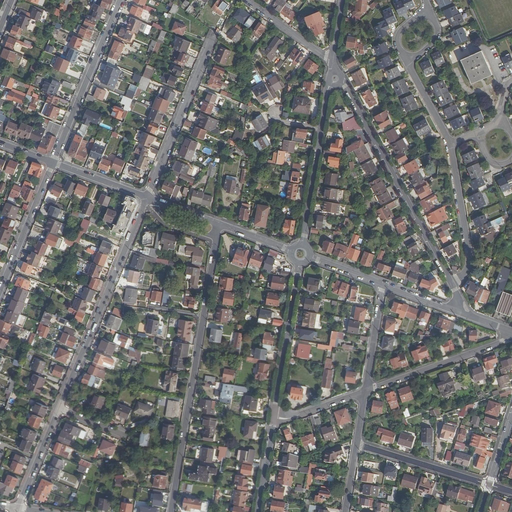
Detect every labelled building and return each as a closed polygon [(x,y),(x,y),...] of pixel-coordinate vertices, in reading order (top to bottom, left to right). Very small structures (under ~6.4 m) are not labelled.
[(104,0),(101,7),(105,8),(110,11),(112,5),(113,0),(104,0)] [(182,5),(186,8),(190,3),(185,0),(182,5)] [(229,5),(223,1),(223,2),(220,0),(219,0),(212,10),(221,16),(229,5)] [(280,13),(281,12),(285,6),(287,4),(280,0),(277,0),(272,7),(280,13)] [(356,0),(357,0),(359,1),(358,4),(356,4),(355,11),(354,11),(353,16),(359,17),(362,12),(362,11),(362,8),(365,9),(366,0),(356,0)] [(402,1),(401,0),(400,0),(392,3),(397,15),(406,11),(402,1)] [(406,11),(407,13),(415,9),(410,0),(404,0),(402,1),(406,11)] [(101,7),(95,5),(93,10),(96,12),(93,17),(98,19),(100,20),(105,8),(101,7)] [(143,9),(134,5),(130,14),(140,18),(143,11),(145,11),(144,12),(150,15),(151,12),(146,10),(143,9)] [(292,21),(297,15),(290,10),(285,6),(281,12),(292,21)] [(448,19),(459,14),(455,6),(443,11),(447,19),(448,19)] [(21,9),(19,13),(22,15),(32,19),(40,22),(43,13),(38,11),(38,10),(34,8),(32,14),(21,9)] [(245,23),(250,15),(241,8),(235,16),(245,23)] [(396,22),(391,10),(383,14),(386,22),(388,25),(396,22)] [(325,25),(320,12),(305,18),(311,31),(313,30),(316,36),(325,33),(322,26),(325,25)] [(464,22),(460,13),(459,14),(448,19),(452,27),(464,22)] [(32,19),(22,15),(19,21),(18,20),(16,26),(24,29),(27,30),(32,19)] [(98,19),(93,17),(88,15),(83,27),(93,31),(98,19)] [(138,34),(143,22),(132,18),(129,26),(128,25),(126,29),(134,32),(138,34)] [(173,31),(183,35),(186,26),(176,22),(173,31)] [(385,31),(389,29),(388,25),(386,22),(374,28),(379,39),(387,35),(385,31)] [(263,25),(260,23),(251,34),(258,39),(260,35),(261,36),(265,30),(265,28),(264,27),(263,28),(262,28),(263,25)] [(16,26),(15,25),(11,34),(16,36),(15,39),(18,40),(20,41),(22,35),(21,35),(24,29),(16,26)] [(90,40),(93,31),(83,27),(82,26),(80,32),(78,35),(90,40)] [(130,42),(134,32),(126,29),(122,27),(119,37),(130,42)] [(462,27),(451,32),(454,41),(456,44),(468,39),(462,27)] [(228,37),(236,44),(244,34),(235,28),(228,37)] [(162,41),(166,32),(162,30),(157,42),(163,44),(164,41),(162,41)] [(84,40),(74,36),(70,45),(80,50),(84,40)] [(24,43),(20,41),(18,40),(17,40),(10,37),(6,47),(13,50),(12,51),(23,56),(24,56),(25,53),(14,49),(16,42),(31,48),(33,46),(24,43)] [(265,54),(272,62),(278,53),(276,52),(284,42),(277,37),(265,54)] [(355,38),(349,37),(348,37),(347,47),(354,48),(354,45),(356,46),(358,38),(355,38)] [(178,51),(186,54),(188,50),(186,49),(189,42),(179,38),(175,49),(178,51)] [(152,54),(157,42),(153,40),(148,52),(152,54)] [(119,53),(121,54),(125,45),(122,43),(118,42),(115,41),(111,50),(119,53)] [(374,47),(378,56),(389,51),(385,42),(374,47)] [(216,62),(225,66),(231,52),(221,48),(216,62)] [(295,48),(287,59),(289,61),(296,66),(300,61),(301,62),(303,60),(301,59),(304,55),(295,48)] [(2,57),(14,62),(13,64),(14,66),(15,67),(17,67),(19,67),(23,56),(12,51),(11,51),(10,51),(5,49),(2,57)] [(80,52),(71,49),(66,60),(71,62),(75,64),(80,52)] [(111,50),(107,62),(115,65),(119,53),(111,50)] [(444,62),(440,51),(431,54),(436,66),(444,62)] [(492,75),(481,51),(460,60),(471,84),(492,75)] [(177,64),(183,67),(186,60),(188,61),(190,56),(182,53),(178,61),(177,60),(175,63),(177,64)] [(511,59),(510,55),(501,58),(506,70),(511,67),(511,59)] [(377,61),(381,69),(393,64),(389,56),(377,61)] [(66,60),(59,57),(54,68),(66,73),(67,69),(66,69),(68,66),(69,66),(71,62),(66,60)] [(358,64),(354,58),(346,62),(349,69),(358,64)] [(281,59),(276,67),(280,69),(285,62),(281,59)] [(304,67),(313,74),(319,66),(310,60),(304,67)] [(434,71),(429,60),(420,64),(425,75),(434,71)] [(35,61),(30,72),(36,75),(40,63),(35,61)] [(177,64),(175,63),(172,62),(169,71),(181,76),(184,70),(176,66),(177,64)] [(108,66),(105,73),(118,78),(121,71),(108,66)] [(211,77),(221,81),(226,70),(215,66),(211,77)] [(390,80),(401,75),(397,66),(386,71),(390,80)] [(154,72),(146,69),(143,77),(149,80),(150,80),(154,72)] [(367,82),(361,70),(353,75),(359,86),(367,82)] [(118,78),(105,73),(101,83),(115,88),(119,79),(118,78)] [(171,77),(172,75),(166,73),(164,76),(162,82),(174,86),(175,82),(177,83),(178,79),(171,77)] [(140,84),(143,77),(135,74),(132,80),(140,84)] [(16,80),(6,76),(4,81),(6,83),(5,86),(12,89),(16,80)] [(37,78),(34,78),(32,83),(38,86),(39,82),(41,82),(42,79),(37,76),(37,78)] [(266,86),(274,100),(278,97),(275,93),(285,87),(278,76),(268,82),(269,84),(266,86)] [(139,87),(138,88),(143,90),(145,91),(149,80),(143,77),(140,84),(139,87)] [(213,86),(221,89),(222,85),(228,88),(229,85),(212,78),(208,86),(212,88),(213,86)] [(399,96),(411,91),(409,87),(407,82),(405,78),(397,82),(399,86),(396,88),(399,96)] [(448,92),(442,80),(439,82),(431,86),(436,98),(437,97),(448,92)] [(46,82),(42,91),(48,94),(52,95),(56,87),(46,82)] [(304,91),(314,92),(315,84),(305,82),(304,91)] [(138,88),(139,87),(132,84),(127,97),(131,99),(134,100),(136,95),(138,88)] [(270,102),(274,100),(266,86),(266,85),(255,92),(262,104),(265,102),(264,99),(268,97),(269,100),(270,102)] [(94,97),(95,98),(103,101),(107,91),(98,88),(94,97)] [(377,104),(369,90),(363,94),(366,100),(366,99),(371,107),(377,104)] [(14,93),(10,91),(7,99),(15,102),(17,99),(21,101),(18,108),(21,109),(26,98),(14,93)] [(171,102),(173,103),(177,94),(168,91),(166,95),(164,94),(162,98),(171,102)] [(449,92),(448,92),(437,97),(441,105),(452,100),(449,92)] [(208,93),(205,102),(213,105),(216,96),(208,93)] [(50,104),(56,107),(59,102),(67,106),(69,102),(52,95),(48,94),(47,97),(49,98),(47,103),(50,104)] [(418,107),(412,94),(401,99),(406,112),(418,107)] [(31,97),(27,95),(26,98),(33,101),(30,109),(33,110),(35,111),(37,106),(35,106),(38,99),(31,97)] [(129,111),(134,100),(131,99),(127,97),(126,97),(123,102),(129,105),(126,110),(129,111)] [(155,109),(166,113),(171,102),(162,98),(158,97),(153,108),(155,109)] [(294,110),(300,111),(309,112),(311,100),(296,98),(294,110)] [(210,114),(213,105),(205,102),(202,100),(200,105),(202,106),(200,110),(210,114)] [(477,103),(468,107),(470,112),(473,118),(482,114),(477,103)] [(59,114),(61,109),(56,107),(50,104),(48,107),(45,116),(56,120),(58,117),(59,117),(60,114),(59,114)] [(459,112),(455,104),(444,109),(447,117),(459,112)] [(121,119),(125,110),(117,106),(115,111),(116,111),(115,116),(121,119)] [(161,125),(166,113),(155,109),(151,120),(161,125)] [(87,110),(82,124),(83,124),(86,125),(89,127),(91,121),(96,123),(99,115),(87,110)] [(348,117),(347,117),(347,113),(346,110),(341,111),(341,110),(335,111),(336,119),(339,119),(339,122),(345,121),(344,118),(348,117)] [(194,124),(208,130),(209,126),(206,125),(203,123),(206,116),(195,111),(194,116),(197,117),(194,124)] [(386,111),(375,117),(381,129),(392,124),(386,111)] [(345,121),(345,122),(355,117),(353,113),(347,113),(348,117),(344,118),(345,121)] [(465,124),(462,115),(450,121),(454,129),(465,124)] [(259,131),(268,127),(264,118),(263,116),(258,119),(259,120),(254,122),(259,131)] [(369,143),(355,117),(345,122),(342,123),(344,130),(356,130),(356,132),(355,132),(356,136),(357,136),(360,144),(347,150),(348,154),(355,150),(365,145),(369,143)] [(405,123),(401,118),(400,117),(395,119),(398,126),(400,125),(405,123)] [(42,128),(47,130),(50,121),(45,119),(42,128)] [(10,120),(5,132),(17,137),(17,136),(22,125),(10,120)] [(432,131),(426,120),(414,126),(419,137),(432,131)] [(124,123),(119,121),(116,126),(118,127),(115,133),(119,134),(124,123)] [(41,143),(38,151),(47,154),(51,152),(62,126),(55,123),(48,141),(43,139),(41,143)] [(151,123),(148,131),(155,134),(159,126),(151,123)] [(25,137),(29,139),(30,138),(34,129),(22,124),(22,125),(17,136),(24,139),(25,137)] [(71,156),(76,158),(79,151),(89,127),(86,125),(83,124),(80,131),(79,130),(70,153),(71,156)] [(193,136),(204,140),(207,131),(197,127),(193,136)] [(30,138),(41,143),(43,139),(47,130),(42,128),(40,131),(34,129),(30,138)] [(306,136),(307,130),(298,128),(296,137),(292,136),(291,141),(295,142),(300,143),(304,143),(305,136),(306,136)] [(395,128),(387,132),(390,140),(389,140),(392,145),(393,144),(401,140),(395,128)] [(234,140),(239,142),(243,140),(244,131),(238,129),(234,140)] [(144,132),(140,143),(150,147),(153,142),(154,142),(156,137),(144,132)] [(270,146),(265,136),(255,141),(260,151),(270,146)] [(187,137),(183,146),(195,151),(198,142),(187,137)] [(406,137),(401,140),(393,144),(399,155),(404,152),(412,148),(406,137)] [(331,150),(341,151),(343,140),(338,139),(337,144),(332,143),(331,150)] [(285,151),(294,153),(295,142),(291,141),(285,140),(283,151),(285,151)] [(93,150),(89,159),(94,161),(94,159),(101,162),(102,159),(106,149),(95,145),(93,150)] [(371,157),(365,145),(355,150),(361,162),(371,157)] [(192,160),(196,152),(195,151),(183,146),(180,155),(192,160)] [(135,153),(147,158),(149,154),(147,153),(148,149),(144,147),(142,152),(136,149),(135,153)] [(284,156),(285,151),(283,151),(277,150),(274,152),(273,161),(271,160),(270,162),(269,161),(268,162),(281,165),(283,156),(284,156)] [(479,159),(475,150),(463,155),(467,164),(479,159)] [(79,151),(76,158),(85,161),(88,154),(79,151)] [(406,165),(409,163),(406,159),(408,159),(404,152),(399,155),(398,156),(396,156),(402,167),(406,165)] [(133,165),(146,170),(147,168),(146,167),(147,164),(148,165),(149,162),(148,162),(149,159),(141,155),(139,161),(136,160),(133,165)] [(116,157),(112,167),(116,169),(118,170),(118,172),(121,173),(126,161),(116,157)] [(330,166),(338,167),(340,159),(329,157),(329,162),(331,162),(330,166)] [(101,162),(99,168),(107,171),(111,163),(102,159),(101,162)] [(378,170),(372,159),(362,165),(368,175),(378,170)] [(418,165),(415,160),(409,163),(406,165),(410,174),(411,174),(419,170),(420,169),(418,165)] [(14,175),(19,164),(11,161),(6,172),(14,175)] [(177,161),(173,169),(181,173),(187,175),(190,167),(177,161)] [(41,165),(33,162),(28,172),(40,178),(43,169),(41,165)] [(128,163),(124,172),(130,175),(131,174),(134,165),(128,163)] [(482,177),(484,176),(478,163),(467,168),(473,181),(482,177)] [(137,166),(134,165),(131,174),(138,177),(141,169),(137,167),(137,166)] [(173,169),(171,168),(169,173),(176,176),(180,177),(181,173),(173,169)] [(425,182),(419,170),(411,174),(414,179),(412,180),(416,187),(417,186),(425,182)] [(299,183),(300,173),(294,172),(294,173),(291,172),(290,178),(293,178),(292,181),(299,183)] [(338,175),(327,173),(325,185),(336,187),(338,175)] [(180,177),(195,183),(197,179),(193,177),(193,178),(182,174),(180,177)] [(486,185),(482,177),(473,181),(470,182),(474,190),(486,185)] [(371,184),(377,194),(386,188),(381,178),(371,184)] [(68,180),(64,190),(72,194),(76,185),(68,180)] [(235,182),(226,180),(224,189),(231,191),(231,193),(239,195),(240,187),(237,186),(236,188),(234,187),(235,182)] [(504,195),(511,191),(511,190),(507,180),(499,183),(504,195)] [(167,192),(172,194),(175,189),(176,186),(166,181),(163,188),(168,191),(167,192)] [(430,185),(427,181),(425,182),(417,186),(416,187),(415,187),(422,199),(428,196),(428,198),(429,197),(430,197),(428,192),(430,191),(428,186),(430,185)] [(59,197),(63,190),(61,189),(63,186),(58,183),(56,186),(54,185),(51,192),(59,197)] [(296,188),(297,184),(290,183),(290,187),(289,187),(288,198),(296,199),(297,195),(296,194),(297,188),(296,188)] [(85,196),(89,188),(80,184),(76,192),(85,196)] [(18,199),(20,192),(17,191),(18,187),(15,186),(10,196),(18,199)] [(28,188),(23,186),(21,191),(25,192),(24,196),(26,197),(25,199),(30,202),(35,191),(28,188)] [(338,190),(326,188),(324,201),(336,203),(338,190)] [(386,188),(377,194),(382,204),(392,199),(386,188)] [(172,194),(171,199),(175,201),(179,191),(175,189),(172,194)] [(192,202),(202,204),(204,194),(204,193),(194,191),(192,202)] [(486,205),(481,192),(469,197),(475,210),(486,205)] [(107,206),(111,198),(103,194),(99,202),(107,206)] [(204,194),(202,204),(212,206),(214,196),(204,194)] [(430,197),(429,197),(428,198),(420,202),(426,212),(427,212),(429,215),(436,211),(431,202),(437,198),(435,194),(430,197)] [(113,230),(124,235),(132,217),(137,204),(135,200),(127,197),(124,203),(128,204),(127,206),(125,205),(124,207),(126,208),(118,227),(115,226),(113,230)] [(378,210),(385,222),(394,218),(389,209),(391,208),(397,205),(394,201),(378,210)] [(95,205),(87,202),(82,212),(90,215),(95,205)] [(319,211),(332,213),(333,209),(329,208),(330,203),(321,202),(319,211)] [(2,214),(14,219),(19,208),(15,206),(7,203),(2,214)] [(242,204),(242,208),(240,218),(249,220),(251,205),(242,204)] [(61,209),(51,205),(48,214),(58,218),(61,209)] [(266,227),(269,208),(259,206),(255,225),(266,227)] [(441,214),(444,212),(444,211),(442,208),(439,209),(436,211),(429,215),(428,215),(434,226),(445,220),(441,214)] [(108,209),(104,219),(112,223),(116,212),(108,209)] [(473,221),(477,229),(479,228),(488,224),(485,215),(473,221)] [(316,228),(318,229),(322,229),(323,221),(324,221),(325,220),(326,220),(326,217),(318,216),(316,228)] [(407,226),(402,217),(395,221),(397,225),(396,225),(401,234),(408,230),(406,226),(407,226)] [(13,226),(15,221),(8,219),(8,220),(6,219),(3,227),(13,231),(15,227),(13,226)] [(50,219),(45,230),(57,235),(61,224),(50,219)] [(91,222),(84,219),(79,230),(83,232),(86,233),(91,222)] [(287,234),(293,235),(295,221),(289,220),(289,221),(286,220),(286,224),(285,224),(284,231),(287,232),(287,234)] [(494,232),(490,223),(488,224),(479,228),(482,236),(494,232)] [(444,226),(437,230),(444,243),(449,241),(444,232),(446,230),(444,226)] [(1,227),(0,229),(0,240),(7,243),(11,231),(1,227)] [(83,232),(79,230),(79,231),(74,242),(79,244),(83,232)] [(157,258),(162,231),(158,231),(155,248),(151,248),(149,257),(157,258)] [(175,249),(177,237),(164,232),(161,241),(165,243),(170,245),(169,247),(170,247),(175,249)] [(147,244),(152,244),(153,236),(152,236),(152,233),(149,233),(149,234),(145,234),(143,236),(143,245),(147,245),(147,244)] [(359,235),(354,233),(351,242),(353,243),(356,244),(359,235)] [(414,234),(401,241),(404,245),(407,243),(413,255),(419,251),(417,248),(419,247),(415,239),(416,238),(414,234)] [(63,240),(50,235),(47,243),(60,248),(63,240)] [(52,247),(40,241),(38,245),(37,248),(36,247),(34,252),(44,256),(45,255),(46,255),(48,256),(52,247)] [(113,251),(115,246),(104,241),(100,250),(99,252),(104,254),(105,253),(109,255),(111,250),(113,251)] [(323,250),(331,253),(334,245),(326,241),(326,243),(324,242),(323,245),(325,245),(323,250)] [(337,244),(335,249),(336,249),(334,254),(344,258),(344,257),(345,253),(347,253),(349,248),(337,244)] [(454,244),(446,249),(450,257),(458,252),(454,244)] [(192,264),(195,264),(201,266),(203,251),(199,250),(199,248),(180,245),(179,253),(193,255),(192,264)] [(249,251),(239,247),(235,258),(233,263),(243,267),(249,251)] [(103,266),(108,256),(104,254),(99,252),(91,249),(88,248),(87,251),(97,256),(94,263),(103,266)] [(345,257),(343,263),(346,264),(348,258),(357,261),(360,252),(355,250),(351,249),(349,248),(347,253),(345,257)] [(278,252),(270,249),(262,272),(270,273),(270,272),(268,271),(267,269),(272,256),(277,257),(278,252)] [(259,253),(254,251),(249,263),(260,268),(264,256),(261,255),(259,254),(259,253)] [(34,252),(33,252),(28,264),(34,266),(42,269),(47,258),(45,257),(44,256),(34,252)] [(149,257),(137,252),(136,255),(134,255),(131,265),(141,269),(144,261),(145,260),(156,262),(157,258),(149,257)] [(370,266),(374,256),(365,252),(361,263),(370,266)] [(377,258),(374,267),(389,273),(391,268),(380,263),(381,259),(377,258)] [(405,279),(402,285),(408,287),(410,281),(420,284),(422,278),(417,277),(418,275),(410,273),(412,270),(417,275),(420,271),(416,266),(420,264),(419,263),(418,260),(410,265),(408,271),(405,279)] [(28,264),(25,262),(22,271),(30,274),(34,266),(28,264)] [(98,279),(103,267),(93,263),(88,275),(94,277),(98,279)] [(198,285),(201,266),(195,264),(191,283),(198,285)] [(511,268),(503,265),(497,281),(502,283),(498,294),(503,295),(505,290),(511,269),(511,268)] [(395,266),(392,274),(405,279),(408,271),(395,266)] [(140,272),(130,270),(128,281),(138,283),(140,272)] [(234,278),(222,276),(221,280),(223,280),(221,289),(232,291),(234,278)] [(19,277),(16,286),(20,287),(27,290),(31,282),(19,277)] [(97,289),(101,280),(98,279),(94,277),(93,280),(90,286),(97,289)] [(285,279),(274,277),(272,288),(283,290),(285,279)] [(310,278),(308,290),(318,292),(320,280),(310,278)] [(436,286),(439,284),(436,278),(429,282),(427,288),(433,291),(435,287),(436,286)] [(476,296),(480,288),(475,285),(475,284),(471,281),(469,286),(470,287),(468,292),(476,296)] [(344,296),(348,286),(348,285),(338,282),(334,293),(344,296)] [(27,290),(20,287),(15,299),(24,303),(29,291),(27,290)] [(89,302),(91,303),(96,291),(86,287),(81,299),(87,302),(89,302)] [(359,288),(353,287),(352,296),(350,295),(350,300),(357,301),(357,297),(356,297),(357,292),(358,292),(359,288)] [(137,290),(128,288),(125,302),(135,304),(137,290)] [(476,296),(475,298),(486,303),(490,293),(480,288),(476,296)] [(220,289),(219,289),(218,295),(225,296),(224,303),(234,305),(236,297),(234,297),(235,293),(232,292),(232,291),(221,289),(220,289)] [(152,290),(151,295),(153,295),(152,299),(161,301),(162,292),(152,290)] [(503,295),(497,309),(511,315),(511,312),(511,292),(505,290),(503,295)] [(280,295),(269,293),(267,304),(278,306),(280,295)] [(196,298),(186,296),(184,305),(194,307),(196,298)] [(81,299),(76,297),(71,308),(78,311),(84,314),(88,305),(86,305),(87,302),(81,299)] [(15,299),(14,298),(9,310),(20,314),(25,303),(24,303),(15,299)] [(321,302),(307,299),(305,309),(319,311),(321,302)] [(404,305),(395,302),(392,310),(401,313),(400,316),(405,318),(406,315),(409,307),(409,306),(404,304),(404,305)] [(419,310),(409,306),(409,307),(406,315),(415,319),(419,310)] [(355,320),(365,321),(367,309),(357,307),(355,320)] [(78,312),(78,311),(71,308),(70,308),(68,311),(74,314),(74,312),(78,314),(75,319),(82,322),(85,315),(78,312)] [(112,315),(120,318),(123,311),(114,308),(111,315),(112,315)] [(216,316),(215,321),(227,323),(229,310),(220,308),(219,316),(217,316),(216,316)] [(9,310),(8,310),(6,314),(8,314),(5,322),(11,324),(14,326),(15,326),(20,314),(9,310)] [(46,311),(41,323),(48,326),(49,323),(53,314),(46,311)] [(259,323),(267,324),(267,317),(272,318),(272,313),(261,311),(259,323)] [(320,314),(304,311),(303,316),(305,316),(304,320),(303,327),(317,329),(320,314)] [(427,313),(423,311),(420,319),(428,322),(431,314),(430,314),(430,312),(427,311),(427,313)] [(117,331),(121,319),(120,318),(112,315),(107,327),(117,331)] [(451,322),(440,318),(437,326),(448,330),(451,322)] [(388,319),(386,331),(394,332),(396,321),(388,319)] [(1,320),(0,323),(0,329),(8,333),(11,324),(5,322),(3,321),(1,320)] [(160,321),(150,320),(147,333),(158,335),(160,321)] [(190,341),(193,322),(180,320),(177,339),(190,341)] [(360,323),(351,321),(349,332),(359,334),(360,323)] [(46,337),(49,329),(42,326),(39,335),(46,337)] [(70,335),(74,337),(76,332),(65,328),(63,332),(65,333),(70,335)] [(221,343),(224,330),(213,328),(211,341),(221,343)] [(314,331),(301,329),(300,337),(313,339),(314,331)] [(31,346),(36,335),(30,332),(26,344),(31,346)] [(9,337),(0,333),(0,346),(3,348),(6,341),(7,342),(9,337)] [(69,336),(70,335),(65,333),(61,342),(73,347),(76,339),(69,336)] [(241,344),(242,345),(243,340),(243,337),(242,337),(242,334),(236,333),(234,347),(240,348),(241,344)] [(262,341),(261,348),(272,350),(272,349),(274,350),(275,346),(273,345),(275,336),(271,335),(272,334),(266,333),(266,336),(262,335),(261,341),(262,341)] [(122,336),(117,334),(113,343),(117,345),(121,346),(123,342),(120,340),(122,336)] [(121,346),(125,348),(128,339),(122,336),(120,340),(123,342),(121,346)] [(385,336),(383,348),(392,350),(395,338),(385,336)] [(103,339),(98,350),(112,356),(117,345),(113,343),(103,339)] [(447,343),(444,344),(446,350),(450,349),(450,350),(454,349),(451,340),(447,341),(447,343)] [(184,357),(186,344),(177,342),(175,355),(184,357)] [(311,346),(301,344),(301,348),(300,348),(298,356),(309,358),(311,346)] [(412,351),(415,360),(425,357),(424,355),(429,354),(426,346),(421,348),(420,344),(416,346),(418,349),(412,351)] [(260,359),(266,360),(268,350),(257,348),(255,358),(260,359)] [(66,363),(70,353),(60,349),(56,359),(66,363)] [(403,367),(409,365),(404,352),(398,354),(399,357),(389,360),(390,365),(393,364),(394,368),(402,365),(403,367)] [(98,353),(94,362),(102,366),(103,366),(106,357),(98,353)] [(173,369),(183,371),(185,357),(184,357),(175,355),(173,369)] [(498,362),(496,356),(484,360),(488,371),(494,369),(493,364),(498,362)] [(37,359),(32,370),(42,373),(46,363),(37,359)] [(91,366),(88,373),(97,377),(98,377),(101,370),(100,369),(102,366),(94,362),(92,366),(91,366)] [(501,368),(503,374),(508,373),(507,371),(511,369),(511,364),(511,362),(506,364),(506,366),(501,368)] [(257,374),(256,378),(262,379),(263,377),(267,378),(269,369),(268,369),(268,365),(260,363),(258,374),(257,374)] [(56,366),(53,374),(60,377),(63,369),(56,366)] [(488,378),(484,367),(473,371),(476,382),(488,378)] [(225,369),(222,383),(224,384),(229,384),(230,379),(233,380),(233,378),(235,378),(236,373),(234,373),(234,371),(225,369)] [(330,370),(325,370),(322,388),(330,389),(333,371),(330,370)] [(174,372),(168,371),(164,389),(175,391),(178,374),(173,373),(174,372)] [(446,395),(456,392),(454,384),(453,379),(451,380),(450,378),(454,377),(452,371),(440,375),(442,382),(438,384),(441,392),(444,391),(446,395)] [(357,373),(348,372),(346,381),(355,383),(357,373)] [(88,373),(87,373),(83,383),(91,386),(93,381),(96,382),(97,377),(88,373)] [(40,392),(46,379),(35,374),(29,388),(40,392)] [(511,383),(508,375),(501,377),(498,378),(502,389),(509,387),(508,384),(511,383)] [(17,381),(13,379),(8,390),(9,391),(12,392),(17,381)] [(234,390),(235,385),(229,384),(224,384),(222,397),(233,399),(234,390)] [(294,385),(291,397),(302,399),(304,389),(297,388),(298,386),(294,385)] [(399,390),(403,402),(413,398),(409,387),(399,390)] [(433,405),(427,389),(423,390),(424,392),(422,392),(425,400),(426,400),(429,406),(433,405)] [(4,402),(8,404),(12,392),(9,391),(4,402)] [(12,392),(8,404),(12,405),(16,394),(12,392)] [(387,395),(392,409),(400,406),(395,392),(387,395)] [(101,408),(105,399),(95,394),(91,404),(101,408)] [(177,417),(180,397),(170,395),(166,415),(177,417)] [(259,397),(246,395),(243,409),(256,412),(259,397)] [(213,401),(202,399),(201,407),(206,408),(206,410),(211,411),(213,401)] [(384,402),(374,400),(372,411),(382,413),(384,402)] [(150,417),(153,409),(139,402),(135,412),(150,417)] [(501,405),(490,402),(486,413),(497,417),(501,405)] [(43,416),(47,408),(36,403),(33,411),(43,416)] [(128,419),(132,410),(119,405),(115,414),(128,419)] [(464,418),(466,410),(467,405),(464,406),(462,412),(460,412),(459,415),(460,415),(459,417),(464,418)] [(335,413),(339,426),(350,422),(346,409),(335,413)] [(39,427),(43,418),(34,414),(32,417),(31,417),(29,421),(31,421),(30,424),(39,427)] [(474,424),(473,428),(477,430),(481,418),(474,415),(473,418),(471,418),(470,421),(472,422),(472,424),(474,424)] [(497,426),(499,421),(485,416),(484,422),(497,426)] [(206,417),(204,426),(207,426),(216,428),(217,419),(206,417)] [(258,423),(247,421),(244,437),(255,439),(258,423)] [(162,436),(172,438),(175,425),(165,423),(162,436)] [(64,431),(70,434),(78,437),(81,431),(81,430),(67,424),(64,431)] [(440,436),(448,439),(449,436),(454,437),(457,429),(444,424),(440,436)] [(216,428),(207,426),(206,434),(204,434),(204,440),(215,441),(217,428),(216,428)] [(328,430),(328,428),(327,427),(322,429),(325,439),(330,437),(331,439),(332,442),(338,440),(334,428),(328,430)] [(382,440),(394,443),(396,434),(380,428),(378,434),(384,436),(382,440)] [(25,438),(34,441),(36,434),(25,429),(22,437),(25,438)] [(461,432),(459,432),(457,439),(463,441),(467,431),(462,429),(461,432)] [(284,431),(288,441),(293,440),(289,430),(284,431)] [(433,430),(424,430),(424,442),(433,443),(433,430)] [(64,431),(63,431),(58,441),(65,444),(70,434),(64,431)] [(78,437),(83,439),(86,433),(81,431),(78,437)] [(148,447),(150,433),(142,431),(139,445),(148,447)] [(399,444),(412,448),(415,437),(402,433),(399,444)] [(313,434),(301,439),(306,452),(309,451),(307,446),(309,446),(308,444),(312,443),(313,444),(316,443),(313,434)] [(20,450),(29,453),(34,441),(25,438),(20,450)] [(112,454),(116,446),(104,441),(100,450),(112,454)] [(66,446),(58,442),(54,452),(62,456),(66,446)] [(285,443),(283,452),(291,454),(293,445),(285,443)] [(342,446),(326,452),(325,462),(336,464),(337,458),(345,455),(342,446)] [(203,448),(201,462),(212,463),(214,450),(203,448)] [(490,455),(491,453),(477,448),(477,450),(480,451),(476,466),(478,466),(477,467),(483,469),(487,454),(490,455)] [(242,461),(244,461),(254,463),(255,458),(252,458),(253,455),(255,456),(256,451),(250,450),(250,452),(242,451),(241,455),(243,455),(242,461)] [(454,461),(469,466),(472,457),(457,452),(454,461)] [(299,456),(292,454),(291,457),(284,456),(282,467),(297,470),(299,456)] [(14,461),(24,465),(26,459),(16,455),(14,461)] [(55,458),(51,466),(59,470),(63,461),(55,458)] [(20,473),(24,465),(14,461),(10,469),(20,473)] [(252,474),(254,463),(244,461),(242,473),(252,474)] [(212,473),(217,474),(218,468),(199,465),(198,471),(199,471),(199,474),(190,473),(189,478),(209,482),(209,479),(211,479),(211,475),(212,473)] [(51,466),(47,474),(57,479),(60,470),(59,470),(51,466)] [(277,481),(277,484),(292,487),(293,482),(290,482),(292,472),(280,470),(279,477),(278,481),(277,481)] [(325,475),(326,471),(320,470),(318,470),(316,479),(334,482),(335,477),(325,475)] [(386,474),(376,472),(376,473),(373,472),(373,475),(381,478),(380,483),(384,484),(386,474)] [(168,476),(159,474),(158,478),(156,478),(154,486),(166,488),(168,476)] [(246,476),(238,475),(236,487),(248,489),(249,484),(248,483),(249,480),(245,479),(246,476)] [(415,490),(419,479),(404,475),(401,486),(415,490)] [(5,484),(14,488),(18,480),(9,476),(5,484)] [(436,483),(437,481),(423,477),(419,491),(432,495),(436,483)] [(39,489),(48,492),(50,493),(53,484),(43,480),(39,489)] [(0,481),(0,488),(1,489),(0,491),(8,495),(10,492),(12,493),(14,488),(5,484),(0,481)] [(432,495),(441,498),(441,495),(437,494),(440,484),(436,483),(432,495)] [(364,494),(371,495),(377,496),(377,493),(379,493),(379,488),(370,486),(369,489),(365,489),(364,494)] [(277,487),(275,498),(283,499),(285,488),(277,487)] [(398,488),(394,487),(392,497),(388,497),(388,501),(396,503),(398,488)] [(457,498),(461,489),(454,487),(452,491),(448,490),(447,495),(457,498)] [(39,489),(39,488),(35,497),(44,501),(48,492),(39,489)] [(163,495),(163,491),(154,489),(154,493),(156,494),(154,504),(163,505),(164,495),(163,495)] [(475,494),(461,489),(457,498),(468,502),(469,501),(472,502),(475,494)] [(248,492),(237,490),(234,505),(245,507),(246,507),(248,492)] [(330,495),(331,493),(321,491),(320,497),(316,497),(316,502),(321,503),(322,499),(326,500),(326,498),(330,499),(330,497),(331,497),(332,495),(330,495)] [(182,508),(183,509),(185,510),(186,509),(187,509),(186,510),(191,511),(191,510),(196,511),(202,511),(209,511),(211,502),(189,498),(189,497),(187,496),(185,504),(184,504),(183,505),(182,508)] [(364,497),(363,497),(362,506),(373,507),(374,501),(370,500),(371,499),(364,497)] [(507,511),(511,504),(496,499),(493,509),(504,511),(507,511)] [(110,502),(101,501),(99,509),(109,511),(110,502)] [(284,511),(285,504),(274,502),(272,511),(274,511),(284,511)] [(131,511),(133,505),(123,503),(121,511),(131,511)] [(376,511),(387,511),(388,509),(385,508),(385,504),(377,503),(377,506),(379,507),(378,511),(376,511)]
